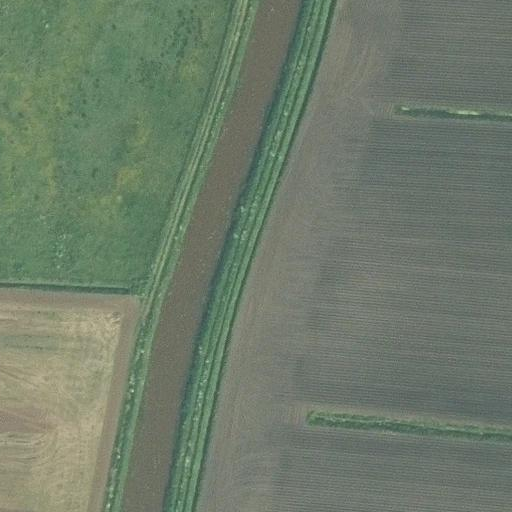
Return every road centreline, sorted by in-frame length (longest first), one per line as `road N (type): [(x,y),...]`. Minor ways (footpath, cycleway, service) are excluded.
road 1 (track): [(180,511),(221,305),(320,0)]
road 2 (track): [(99,511),(137,314),(234,0)]
